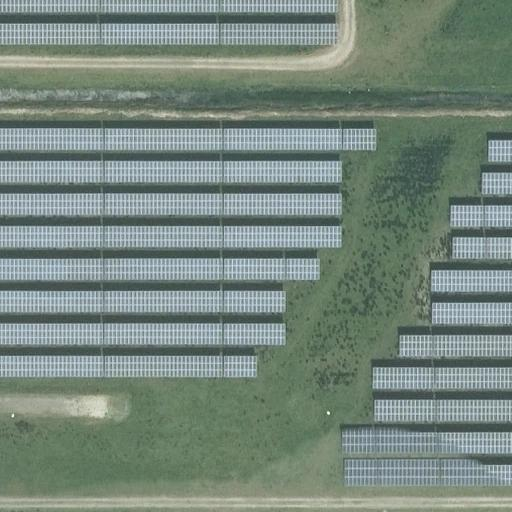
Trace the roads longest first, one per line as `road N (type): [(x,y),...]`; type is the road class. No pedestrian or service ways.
road 1 (track): [(511,502),(0,502)]
road 2 (track): [(0,63),(327,66),(349,54),(353,0)]
